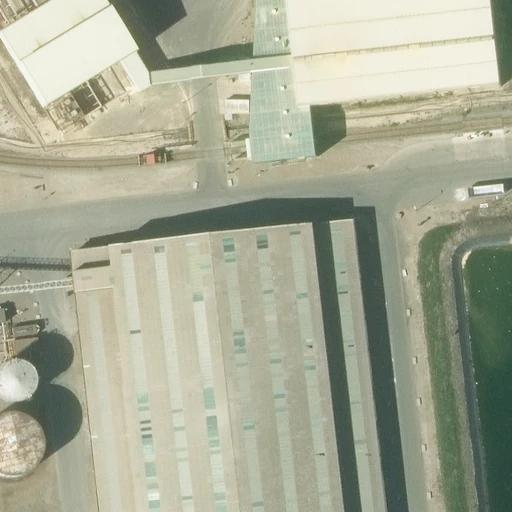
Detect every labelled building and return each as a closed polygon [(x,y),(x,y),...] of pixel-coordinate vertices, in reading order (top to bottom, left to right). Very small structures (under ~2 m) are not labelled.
[(145,75),(97,0),(28,0),(36,11),(0,33),(0,46),(43,114),(121,65),(138,93),(147,87),(145,75)] [(490,0),(287,0),(301,112),(502,88),(490,0)] [(269,6),(271,29),(284,28),(282,4),(269,6)] [(385,511),(354,224),(75,255),(103,511),(385,511)] [(0,362),(0,397),(25,404),(34,369),(1,360),(0,362)] [(0,473),(34,471),(31,419),(0,420),(0,473)]
